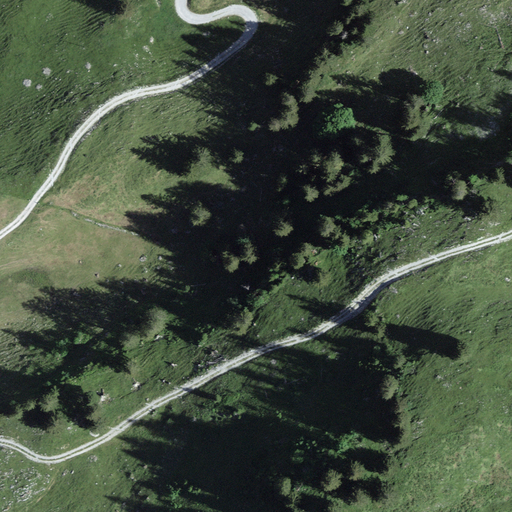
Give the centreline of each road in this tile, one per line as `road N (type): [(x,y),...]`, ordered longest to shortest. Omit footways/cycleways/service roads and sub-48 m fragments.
road 1 (track): [(0,441),(60,458),(223,367),(307,336),(401,271),(511,232)]
road 2 (track): [(181,0),(195,25),(240,13),(253,19),(255,37),(207,73),(169,90),(134,89),(88,116),(58,175),(0,236)]
